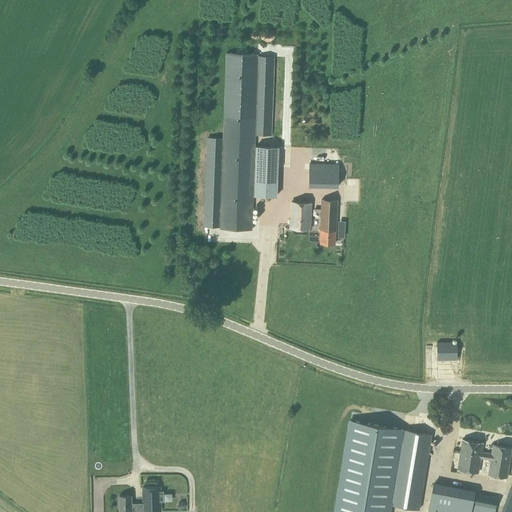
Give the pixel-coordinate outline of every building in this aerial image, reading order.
[(220,227),(220,228),(252,229),(256,134),(258,54),(226,53),(223,138),(222,181),(220,227)] [(274,57),(258,56),(256,134),(271,135),(274,57)] [(223,138),(208,138),(205,226),(220,227),(222,181),(223,138)] [(255,195),(277,196),(278,147),(256,146),(255,195)] [(309,164),(309,186),(340,186),(339,163),(309,164)] [(321,229),(336,229),(337,229),(338,199),(322,199),(321,229)] [(292,202),(291,228),(310,229),(311,203),(292,202)] [(335,243),(336,229),(321,229),(321,242),(335,243)] [(437,347),(437,359),(459,358),(458,347),(437,347)] [(350,421),(335,511),(389,511),(390,504),(419,509),(432,434),(403,429),(350,421)] [(458,469),(478,472),(481,457),(491,459),(488,474),(507,477),(511,447),(493,444),(492,453),(482,452),(483,442),(462,439),(458,469)] [(511,511),(511,481),(501,511),(511,511)] [(494,511),(498,496),(475,492),(475,491),(435,484),(427,511),(494,511)] [(164,501),(164,491),(160,491),(160,487),(143,487),(144,503),(144,511),(161,511),(161,501),(164,501)] [(144,511),(144,503),(132,503),(132,496),(120,496),(119,511),(132,511),(144,511)]
